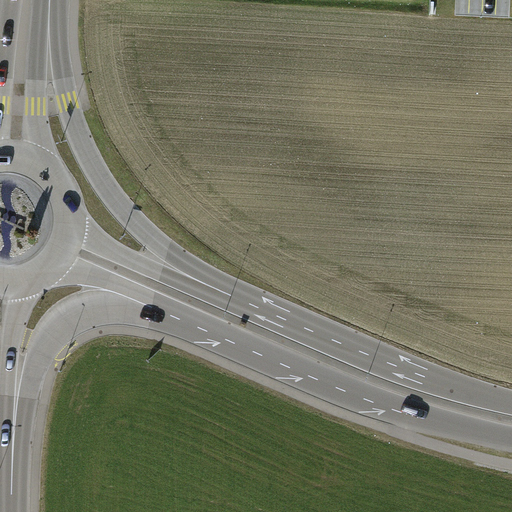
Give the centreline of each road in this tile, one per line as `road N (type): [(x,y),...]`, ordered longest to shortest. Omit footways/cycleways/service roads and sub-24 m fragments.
road 1 (primary): [(256,314),(232,286),(140,226),(106,186),(69,103),(58,0)]
road 2 (primary): [(183,311),(353,391),(511,439)]
road 3 (secondary): [(13,459),(45,347),(62,319),(91,306),(183,311)]
road 4 (primary): [(511,404),(424,382),(256,314)]
road 5 (primary): [(256,314),(68,222)]
road 6 (secondary): [(13,459),(6,419),(12,337),(29,278)]
road 7 (primary): [(41,167),(35,108),(42,0)]
road 8 (primary): [(53,261),(183,311)]
